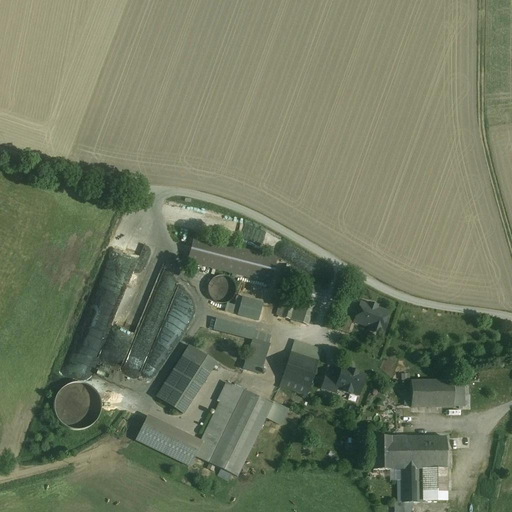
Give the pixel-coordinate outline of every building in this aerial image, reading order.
[(275,259),(194,238),(188,262),(215,268),(269,282),(275,259)] [(234,295),(235,289),(234,284),(231,280),(226,277),(221,276),(216,277),(211,280),(209,284),(208,290),(209,295),(212,299),(216,302),(222,303),(227,302),(231,299),(234,295)] [(321,284),(303,278),(297,296),(314,301),(321,284)] [(289,293),(281,317),(290,320),(297,296),(289,293)] [(314,301),(297,296),(290,320),(307,325),(314,301)] [(261,304),(243,298),(237,315),(256,321),(261,304)] [(376,307),(369,304),(368,306),(360,303),(354,322),(370,327),(369,330),(380,334),(381,331),(383,332),(387,320),(385,319),(387,313),(376,309),(376,307)] [(353,319),(341,315),(336,330),(348,334),(353,319)] [(270,336),(255,332),(243,369),(258,374),(270,336)] [(322,350),(294,341),(290,353),(291,353),(324,363),(325,364),(328,354),(321,352),(322,350)] [(188,346),(169,376),(196,394),(216,364),(188,346)] [(324,363),(291,353),(282,380),(312,390),(339,400),(340,395),(348,371),(325,364),(324,363)] [(196,394),(169,376),(156,397),(183,414),(196,394)] [(312,390),(282,380),(279,386),(310,397),(312,390)] [(462,381),(410,381),(410,392),(410,405),(410,408),(462,407),(462,381)] [(200,446),(195,456),(236,477),(272,405),(227,383),(218,401),(220,403),(200,446)] [(60,428),(99,427),(98,385),(60,385),(60,428)] [(145,420),(136,441),(190,466),(195,456),(200,446),(145,420)] [(488,480),(498,482),(500,474),(499,474),(508,437),(499,435),(498,441),(492,471),(491,471),(488,480)] [(390,438),(372,438),(373,470),(390,470),(390,469),(390,438)] [(446,438),(409,438),(390,438),(390,469),(401,469),(418,469),(446,469),(446,438)] [(418,469),(401,469),(401,477),(394,477),(394,482),(400,481),(401,503),(394,503),(393,511),(404,511),(404,503),(412,503),(419,503),(419,492),(418,469)] [(446,469),(418,469),(419,492),(446,491),(446,469)] [(446,491),(419,492),(419,503),(422,503),(422,501),(446,501),(446,491)] [(412,507),(412,503),(404,503),(404,511),(409,511),(410,507),(412,507)]
